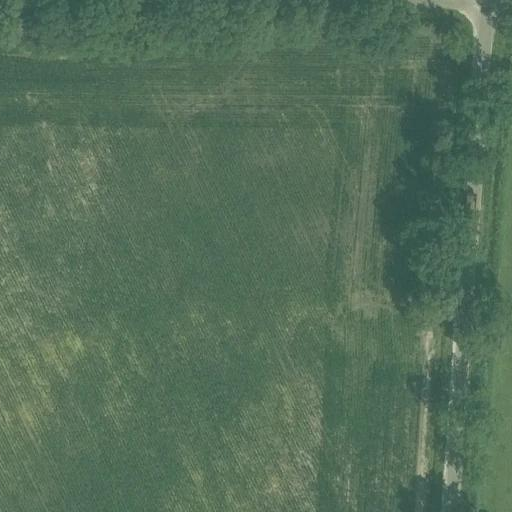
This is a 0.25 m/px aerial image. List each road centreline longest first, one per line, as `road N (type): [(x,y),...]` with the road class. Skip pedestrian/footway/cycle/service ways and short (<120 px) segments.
road 1 (unclassified): [(444,511),(486,2)]
road 2 (unclassified): [(486,2),(291,0)]
